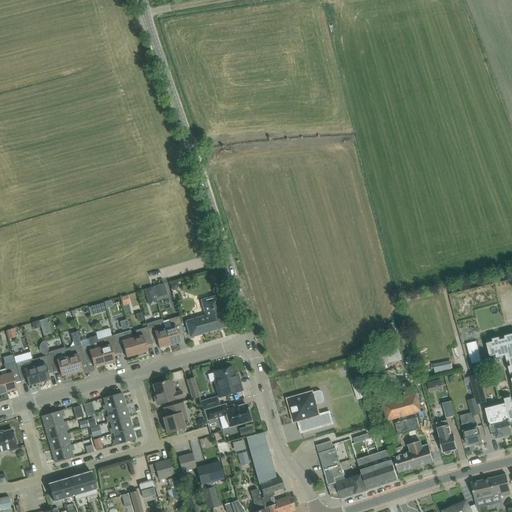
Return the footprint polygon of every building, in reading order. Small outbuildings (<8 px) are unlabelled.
[(134,291),(127,292),(129,301),(136,299),(134,291)] [(202,333),(218,329),(226,327),(224,320),(217,296),(201,300),(206,316),(186,322),(186,325),(189,334),(190,334),(201,330),(202,333)] [(169,345),(180,342),(178,336),(184,334),(179,316),(169,319),(171,327),(165,329),(169,345)] [(46,318),(39,321),(41,328),(49,326),(46,318)] [(162,319),(146,324),(147,327),(151,344),(157,342),(159,348),(163,347),(164,348),(165,349),(169,348),(170,346),(169,345),(165,329),(163,324),(162,319)] [(137,337),(132,338),(137,354),(137,355),(139,356),(143,355),(143,354),(143,352),(147,351),(146,345),(151,344),(147,327),(135,331),(137,337)] [(109,328),(95,332),(105,363),(114,360),(113,354),(118,352),(113,335),(111,336),(109,328)] [(13,329),(7,331),(9,338),(16,336),(13,329)] [(74,347),(65,349),(67,357),(71,373),(72,373),(72,374),(78,373),(77,371),(82,370),(80,364),(86,362),(82,347),(81,345),(77,331),(70,333),(74,347)] [(126,340),(124,332),(114,335),(119,353),(124,351),(126,357),(137,354),(132,338),(126,340)] [(511,333),(504,336),(505,338),(500,339),(499,337),(492,339),(493,341),(486,343),(489,356),(495,354),(496,357),(505,355),(506,360),(509,360),(511,365),(508,366),(510,372),(511,371),(511,377),(511,378),(511,380),(511,399),(511,397),(504,399),(506,404),(505,404),(510,422),(511,421),(511,333)] [(93,367),(104,364),(97,340),(96,335),(90,337),(88,338),(90,345),(82,347),(86,362),(92,361),(93,367)] [(466,344),(471,364),(481,361),(476,341),(466,344)] [(49,355),(53,372),(59,370),(61,376),(71,373),(67,357),(65,349),(64,348),(53,351),(53,354),(49,355)] [(417,352),(412,354),(415,365),(420,363),(417,352)] [(53,372),(49,355),(32,360),(34,366),(39,383),(50,380),(48,373),(53,372)] [(5,369),(0,370),(6,392),(17,389),(15,383),(21,381),(16,363),(15,360),(4,364),(5,369)] [(26,360),(16,363),(21,381),(26,380),(28,386),(39,383),(34,366),(28,368),(26,360)] [(490,363),(477,366),(479,373),(480,374),(492,371),(490,363)] [(219,397),(242,391),(242,390),(239,380),(236,381),(232,366),(214,371),(218,386),(216,386),(219,397)] [(479,373),(470,376),(476,398),(477,404),(487,401),(480,374),(479,373)] [(186,380),(192,399),(199,397),(194,378),(186,380)] [(364,398),(357,379),(351,381),(358,400),(364,398)] [(153,385),(158,404),(182,397),(181,391),(175,393),(171,380),(153,385)] [(437,380),(427,383),(427,384),(429,392),(438,390),(437,387),(442,386),(440,380),(437,380)] [(387,420),(421,411),(415,389),(395,394),(393,390),(380,394),(387,420)] [(312,392),(287,399),(294,422),(298,421),(309,418),(313,430),(333,424),(330,412),(319,415),(315,404),(321,402),(323,400),(321,393),(319,391),(313,393),(312,392)] [(125,404),(122,393),(103,398),(105,405),(103,405),(104,411),(107,410),(125,404)] [(217,397),(202,402),(204,410),(219,405),(217,397)] [(476,398),(468,400),(472,416),(480,414),(477,404),(476,398)] [(455,416),(452,401),(443,403),(446,418),(455,416)] [(163,418),(167,433),(185,428),(183,420),(187,419),(185,409),(182,402),(164,408),(166,417),(163,418)] [(109,416),(106,417),(108,422),(110,422),(110,421),(129,416),(125,404),(107,410),(109,416)] [(220,405),(204,410),(207,421),(219,417),(222,429),(229,427),(251,420),(246,405),(227,410),(226,404),(220,405)] [(511,434),(511,430),(510,422),(505,404),(486,409),(493,435),(496,435),(497,438),(511,434)] [(76,418),(83,416),(80,405),(72,408),(76,418)] [(41,416),(45,428),(64,422),(63,422),(62,416),(64,415),(63,410),(41,416)] [(132,428),(129,416),(110,421),(110,422),(112,428),(109,429),(111,434),(113,433),(132,428)] [(416,417),(395,423),(398,435),(420,429),(416,417)] [(96,425),(94,418),(87,420),(89,427),(96,425)] [(201,427),(204,426),(206,423),(205,420),(202,418),(198,419),(197,422),(198,426),(201,427)] [(88,426),(86,420),(79,422),(81,428),(88,426)] [(448,420),(436,423),(443,452),(457,448),(453,435),(451,435),(448,420)] [(67,434),(65,428),(67,427),(66,421),(63,422),(64,422),(45,428),(48,439),(67,434)] [(469,422),(462,424),(467,446),(482,442),(477,425),(470,427),(469,422)] [(101,434),(99,425),(90,428),(92,437),(101,434)] [(374,425),(368,427),(371,435),(376,433),(374,425)] [(113,433),(115,439),(113,440),(114,446),(136,439),(132,428),(113,433)] [(0,433),(0,452),(17,447),(12,430),(0,433)] [(70,446),(70,445),(68,439),(71,438),(69,433),(67,434),(48,439),(52,451),(70,446)] [(248,445),(265,440),(263,433),(246,437),(248,445)] [(367,434),(353,438),(355,443),(369,439),(367,434)] [(265,440),(248,445),(250,453),(268,448),(265,440)] [(332,441),(316,446),(319,453),(328,450),(334,449),(332,441)] [(377,452),(388,448),(386,441),(375,444),(377,452)] [(434,461),(431,452),(429,445),(422,447),(420,441),(408,445),(410,450),(409,451),(410,452),(394,457),(398,473),(434,461)] [(72,451),(74,450),(73,444),(70,445),(70,446),(52,451),(55,463),(74,457),(72,451)] [(94,451),(92,445),(85,447),(87,453),(94,451)] [(250,453),(252,460),(270,456),(268,448),(250,453)] [(349,493),(354,492),(352,486),(345,488),(344,483),(343,481),(341,481),(340,476),(344,475),(336,448),(334,449),(328,450),(319,453),(332,497),(337,498),(340,497),(341,499),(349,496),(349,493)] [(357,460),(364,481),(367,490),(399,480),(389,450),(357,460)] [(178,457),(180,467),(182,472),(196,468),(195,463),(192,453),(178,457)] [(252,460),(255,469),(272,463),(270,456),(252,460)] [(170,459),(154,464),(157,473),(158,479),(174,475),(172,469),(170,459)] [(219,461),(205,465),(196,468),(208,509),(219,506),(214,487),(213,487),(212,482),(224,479),(219,461)] [(268,473),(274,471),(272,463),(255,469),(257,476),(268,473)] [(32,469),(25,471),(27,478),(34,476),(32,469)] [(276,479),(274,471),(268,473),(257,476),(259,484),(276,479)] [(80,475),(86,497),(97,494),(91,472),(80,475)] [(354,492),(355,494),(367,490),(362,474),(346,479),(344,475),(340,476),(341,481),(343,481),(344,483),(345,488),(352,486),(354,492)] [(508,474),(471,483),(475,499),(500,493),(501,496),(510,494),(510,491),(511,491),(508,474)] [(86,497),(80,475),(69,478),(74,495),(75,500),(86,497)] [(289,511),(295,510),(294,507),(290,496),(287,497),(275,501),(273,495),(274,495),(273,491),(284,487),(280,477),(276,479),(259,484),(259,485),(260,485),(264,498),(262,498),(265,507),(266,507),(267,511),(289,511)] [(74,495),(69,478),(59,481),(64,498),(74,495)] [(152,480),(139,484),(141,491),(153,487),(154,487),(152,480)] [(59,481),(48,484),(53,502),(64,498),(59,481)] [(162,486),(164,492),(170,490),(168,484),(162,486)] [(250,491),(254,502),(257,511),(254,511),(265,511),(257,488),(250,491)] [(129,493),(134,511),(143,511),(137,490),(129,493)] [(128,493),(122,495),(125,507),(132,505),(128,493)] [(0,510),(11,509),(8,496),(0,497),(0,510)] [(244,511),(243,508),(237,500),(231,502),(233,510),(233,511),(244,511)] [(467,500),(443,511),(471,511),(469,507),(467,500)] [(233,511),(233,510),(231,502),(225,504),(227,511),(233,511)]
